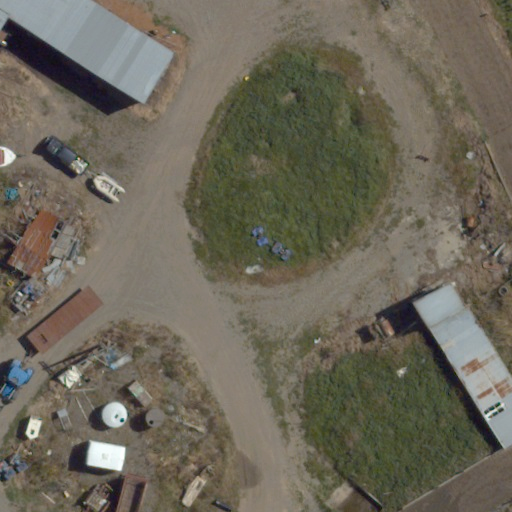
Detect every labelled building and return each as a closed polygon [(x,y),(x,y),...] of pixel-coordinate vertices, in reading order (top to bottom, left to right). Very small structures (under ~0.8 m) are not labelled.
[(151,94),(152,92),(188,34),(131,0),(0,0),(0,26),(11,8),(151,94)] [(511,208),(511,181),(511,180),(511,169),(511,170),(511,166),(486,165),(485,208),(511,208)] [(33,271),(73,216),(14,173),(0,191),(0,214),(25,233),(9,254),(33,271)] [(451,263),(417,284),(438,316),(472,295),(451,263)] [(511,365),(481,309),(438,332),(501,449),(511,442),(511,365)] [(114,330),(30,418),(82,468),(166,380),(114,330)] [(383,511),(364,500),(357,511),(383,511)]
